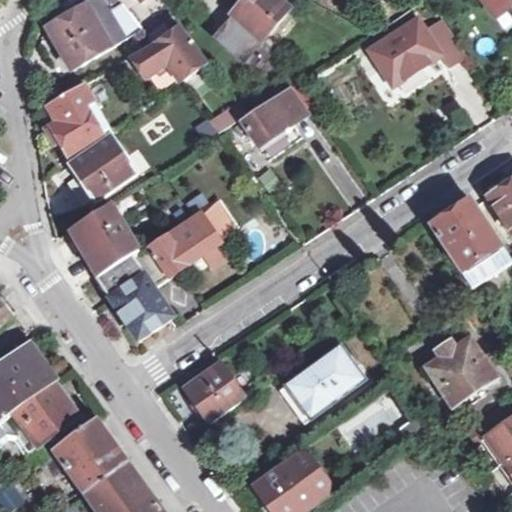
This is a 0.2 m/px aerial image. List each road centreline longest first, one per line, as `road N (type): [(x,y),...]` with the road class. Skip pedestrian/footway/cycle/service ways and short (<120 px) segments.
road 1 (residential): [(119,386),(511,128)]
road 2 (residential): [(26,199),(0,38),(2,20),(24,0)]
road 3 (residential): [(32,253),(119,386)]
road 4 (residential): [(119,386),(212,511)]
